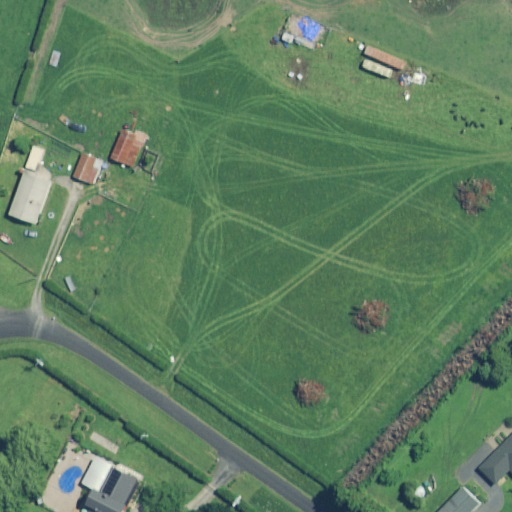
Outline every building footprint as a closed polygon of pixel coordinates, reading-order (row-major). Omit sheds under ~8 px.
[(150,136),(128,126),(114,158),(135,168),(150,136)] [(104,161),(86,154),(76,177),(94,185),(104,161)] [(73,157),(62,156),(60,166),(72,167),(73,157)] [(13,216),(36,223),(42,205),(44,206),(52,181),(26,173),(13,216)] [(511,439),(482,469),(498,485),(511,470),(511,439)] [(126,511),(131,503),(129,502),(139,480),(113,468),(102,492),(98,490),(90,506),(92,507),(90,511),(126,511)] [(430,493),(421,486),(412,498),(421,505),(430,493)] [(474,511),(482,504),(466,488),(441,511),(474,511)]
